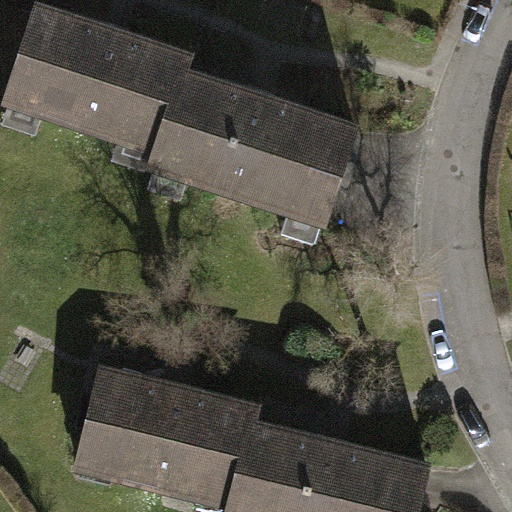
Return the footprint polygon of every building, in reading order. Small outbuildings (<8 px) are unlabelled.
[(0,0),(0,123),(11,104),(38,15),(2,0),(0,0)] [(11,104),(165,151),(192,58),(199,60),(204,47),(49,0),(42,0),(38,15),(11,104)] [(192,58),(165,151),(160,166),(338,219),(371,112),(199,60),(192,58)] [(71,456),(227,495),(249,401),(257,403),(261,389),(98,349),(93,366),(71,456)] [(249,401),(227,495),(223,511),(229,511),(414,511),(431,446),(257,403),(249,401)]
